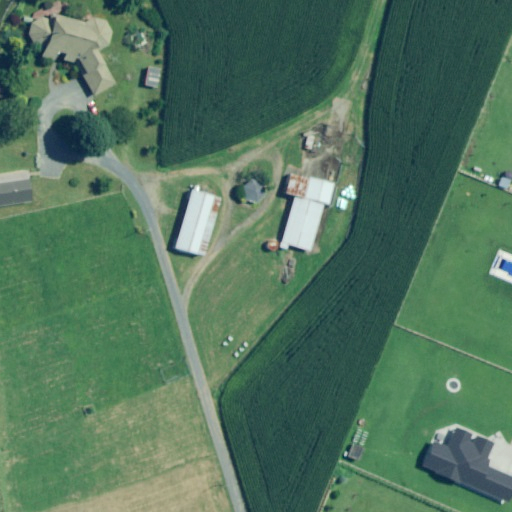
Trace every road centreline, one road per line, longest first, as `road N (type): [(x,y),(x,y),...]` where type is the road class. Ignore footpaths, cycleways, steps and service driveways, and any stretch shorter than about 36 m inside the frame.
road 1 (residential): [(240,511),(136,182)]
road 2 (unknown): [(173,297),(271,184),(273,141)]
